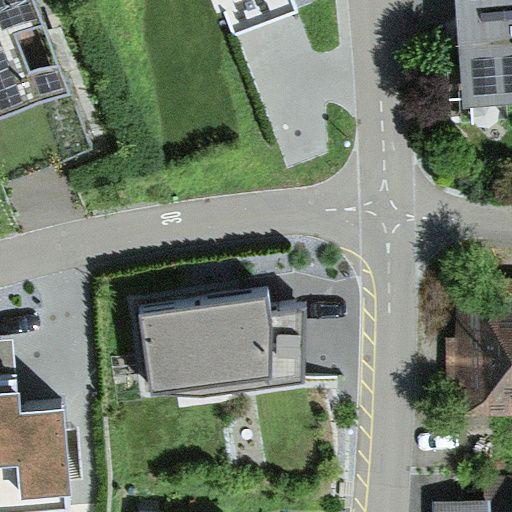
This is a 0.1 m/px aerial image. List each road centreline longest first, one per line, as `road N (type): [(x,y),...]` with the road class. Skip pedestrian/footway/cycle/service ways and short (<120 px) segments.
road 1 (residential): [(0,262),(178,224),(389,210)]
road 2 (residential): [(378,511),(395,319),(389,210)]
road 3 (residential): [(389,210),(368,0)]
